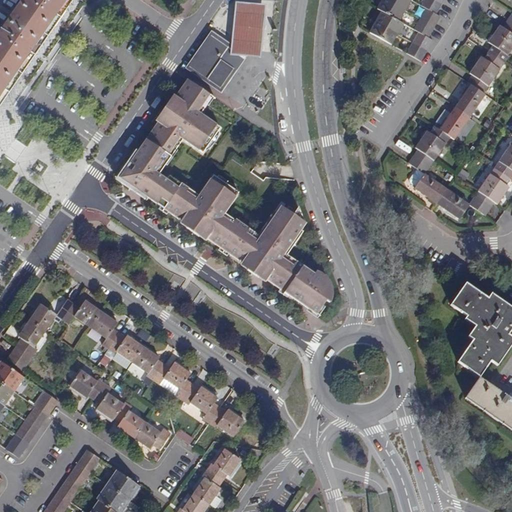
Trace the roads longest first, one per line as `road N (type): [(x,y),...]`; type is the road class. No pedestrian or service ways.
road 1 (tertiary): [(388,345),(328,141),(328,0)]
road 2 (tertiary): [(298,0),(292,60),(300,135),(355,296),(348,334)]
road 3 (residential): [(46,243),(277,406)]
road 4 (unclassified): [(84,189),(270,317)]
road 5 (residential): [(84,189),(186,40)]
road 6 (residential): [(471,0),(380,127)]
road 7 (residential): [(79,436),(153,480),(176,447)]
